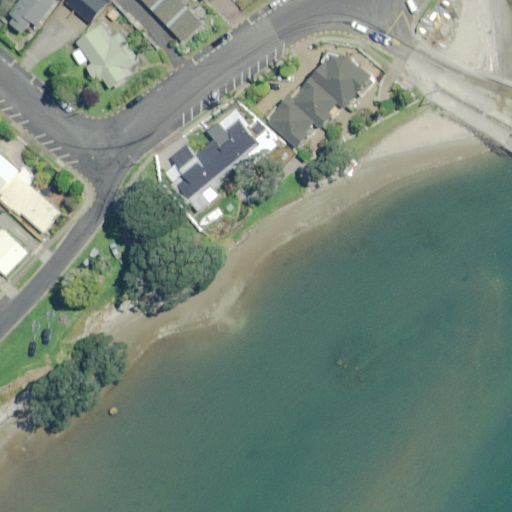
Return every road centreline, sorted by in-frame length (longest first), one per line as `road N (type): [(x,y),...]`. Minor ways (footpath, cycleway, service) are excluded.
road 1 (residential): [(109,172),(143,127),(247,46),(359,0)]
road 2 (unclassified): [(109,172),(85,229),(0,318)]
road 3 (residential): [(0,80),(109,172)]
